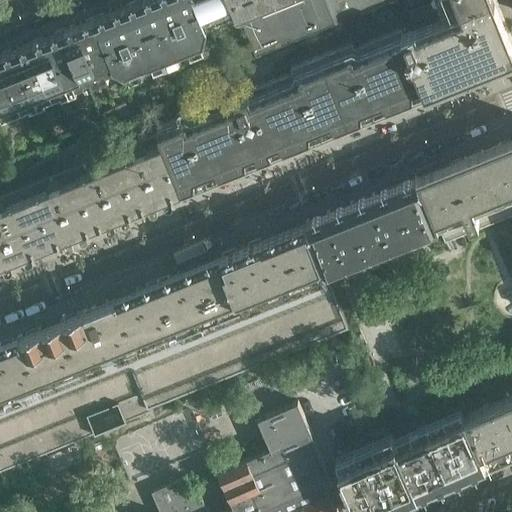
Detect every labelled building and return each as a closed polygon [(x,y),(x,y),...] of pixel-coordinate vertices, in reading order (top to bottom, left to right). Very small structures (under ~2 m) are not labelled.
[(163,52),(142,0),(134,0),(126,3),(144,48),(151,45),(156,55),(163,52)] [(175,35),(160,0),(142,0),(163,52),(170,49),(166,39),(175,35)] [(271,153),(426,90),(425,88),(437,83),(438,86),(511,55),(511,44),(494,0),(483,0),(468,6),(473,18),(466,21),(464,16),(397,42),(395,38),(347,57),(342,46),(283,70),(287,79),(157,131),(180,189),(259,158),(258,155),(270,150),(271,153)] [(195,39),(179,0),(160,0),(175,35),(184,32),(188,42),(195,39)] [(206,23),(205,20),(197,0),(179,0),(195,39),(203,36),(199,26),(206,23)] [(236,8),(233,0),(197,0),(205,20),(236,8)] [(335,23),(326,0),(233,0),(236,8),(251,44),(255,55),(335,23)] [(390,0),(326,0),(335,23),(390,0)] [(483,0),(435,0),(442,17),(468,6),(483,0)] [(144,48),(126,3),(115,8),(112,10),(111,9),(110,10),(132,65),(139,62),(135,51),(144,48)] [(132,65),(110,10),(109,10),(109,11),(105,12),(95,16),(112,60),(120,57),(124,68),(132,65)] [(112,60),(95,16),(85,20),(81,22),(81,21),(80,22),(102,77),(109,74),(105,63),(112,60)] [(102,77),(80,22),(79,22),(79,23),(75,24),(64,28),(81,73),(90,69),(94,80),(102,77)] [(81,73),(64,28),(53,32),(53,33),(50,34),(48,34),(70,89),(78,86),(74,76),(81,73)] [(70,89),(48,34),(47,34),(47,35),(44,36),(43,36),(32,40),(50,85),(59,82),(63,92),(70,89)] [(50,85),(32,40),(31,41),(32,42),(24,45),(23,44),(22,44),(22,45),(18,46),(17,46),(39,102),(46,99),(42,88),(50,85)] [(255,55),(251,44),(243,47),(248,58),(255,55)] [(39,102),(17,46),(16,47),(12,49),(12,48),(1,52),(19,98),(27,94),(32,105),(39,102)] [(248,58),(243,47),(235,50),(240,61),(248,58)] [(240,61),(235,50),(227,53),(232,65),(240,61)] [(40,149),(19,98),(1,52),(0,52),(0,54),(0,53),(0,113),(7,135),(15,159),(40,149)] [(232,65),(227,53),(220,57),(224,68),(232,65)] [(0,261),(72,233),(180,189),(157,131),(130,142),(127,135),(84,152),(87,159),(0,194),(0,261)] [(511,137),(417,175),(435,222),(436,222),(443,241),(511,213),(511,137)] [(435,222),(417,175),(373,193),(391,239),(435,222)] [(391,239),(373,193),(351,202),(369,248),(391,239)] [(369,248),(351,202),(329,211),(347,257),(369,248)] [(347,257),(329,211),(307,219),(325,266),(347,257)] [(0,342),(0,469),(152,409),(150,405),(348,326),(346,321),(306,220),(220,254),(189,266),(179,270),(116,296),(84,309),(41,326),(0,342)] [(377,399),(373,390),(358,396),(362,406),(377,399)] [(511,395),(466,414),(467,415),(468,415),(487,462),(511,451),(511,395)] [(338,511),(326,483),(333,480),(298,399),(258,417),(271,446),(218,469),(233,504),(215,511),(208,511),(196,484),(189,487),(185,476),(152,491),(160,511),(338,511)] [(485,463),(468,424),(459,428),(454,417),(446,421),(468,470),(485,463)] [(468,470),(446,421),(439,424),(443,435),(434,439),(451,478),(468,470)] [(451,478),(434,439),(425,443),(420,432),(413,435),(434,485),(451,478)] [(434,485),(413,435),(405,438),(410,449),(400,453),(417,492),(434,485)] [(417,492),(400,453),(398,448),(380,456),(399,500),(417,492)] [(399,500),(380,456),(361,464),(381,508),(399,500)] [(371,511),(381,508),(361,464),(343,472),(360,511),(371,511)] [(116,511),(109,494),(94,501),(99,511),(116,511)] [(99,511),(94,501),(80,507),(82,511),(99,511)]
